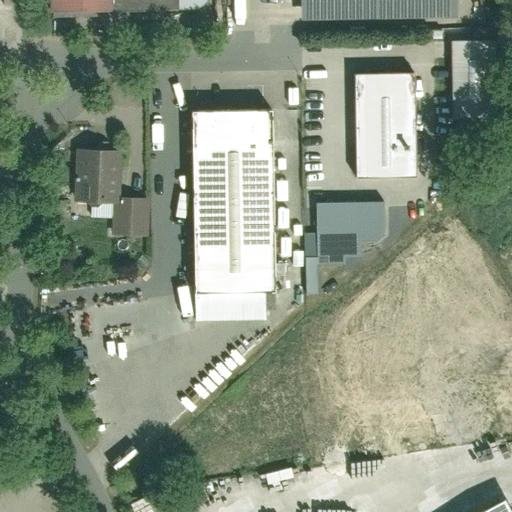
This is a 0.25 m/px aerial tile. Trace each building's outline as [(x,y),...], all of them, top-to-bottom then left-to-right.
[(48,0),(49,18),(182,15),(200,15),(209,6),(209,0),(48,0)] [(454,0),(301,0),(302,22),(455,18),(454,0)] [(497,43),(451,43),(452,119),(498,118),(497,43)] [(357,178),(416,177),(415,76),(356,77),(357,178)] [(270,116),(194,118),(197,297),(274,295),(270,116)] [(123,154),(76,153),(74,210),(112,211),(111,238),(149,239),(150,201),(122,200),(123,154)] [(316,203),(317,268),(349,268),(349,260),(364,259),(364,243),(379,243),(387,237),(386,203),(316,203)]
